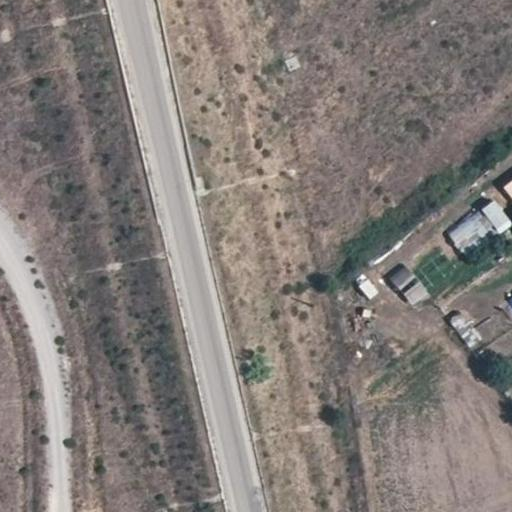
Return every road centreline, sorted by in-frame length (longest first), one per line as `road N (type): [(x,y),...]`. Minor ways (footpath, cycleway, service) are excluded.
road 1 (tertiary): [(247,511),(128,0)]
road 2 (unclassified): [(55,511),(52,380),(24,293),(0,250)]
